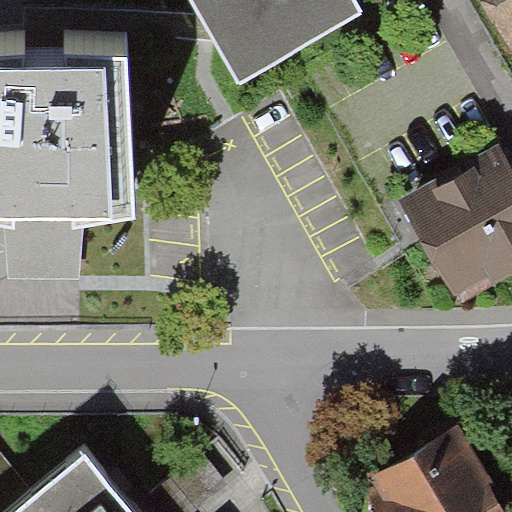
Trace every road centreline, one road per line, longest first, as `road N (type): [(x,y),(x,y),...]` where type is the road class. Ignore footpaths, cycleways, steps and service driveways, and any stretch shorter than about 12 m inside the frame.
road 1 (residential): [(511,347),(237,355)]
road 2 (residential): [(237,355),(0,361)]
road 3 (residential): [(237,355),(325,511)]
road 4 (residential): [(445,0),(511,115)]
